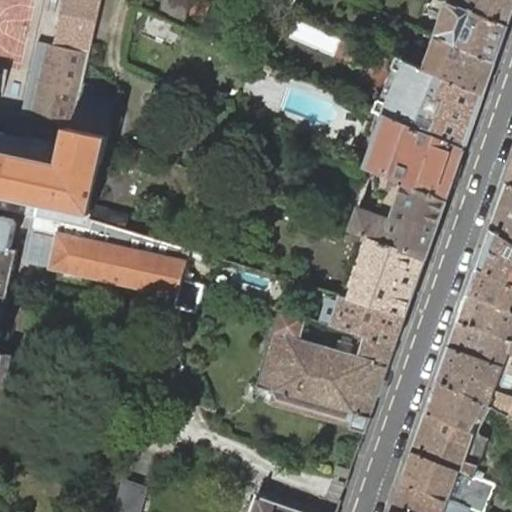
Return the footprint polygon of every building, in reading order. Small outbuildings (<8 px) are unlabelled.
[(64,0),(55,43),(90,52),(101,0),(64,0)] [(185,27),(190,0),(163,0),(160,17),(185,27)] [(266,0),(294,12),(297,0),(266,0)] [(460,5),(448,0),(437,35),(496,61),(509,26),(460,5)] [(511,0),(462,0),(460,5),(509,26),(511,15),(511,0)] [(437,35),(421,28),(418,36),(429,41),(423,56),(407,49),(405,54),(403,59),(424,69),(485,95),(496,61),(437,35)] [(48,43),(32,117),(69,125),(74,125),(79,102),(81,93),(82,87),(90,52),(55,43),(48,43)] [(403,59),(398,57),(395,65),(396,67),(406,71),(391,105),(381,101),(379,102),(375,110),(389,115),(466,149),(485,95),(424,69),(403,59)] [(81,93),(79,102),(87,104),(115,110),(117,101),(81,93)] [(79,102),(74,125),(74,128),(82,130),(109,136),(115,110),(87,104),(79,102)] [(448,200),(466,149),(389,115),(370,168),(391,176),(405,182),(448,200)] [(0,192),(66,206),(59,231),(59,233),(36,228),(29,260),(52,265),(52,267),(68,271),(79,274),(150,290),(161,292),(178,296),(183,278),(189,259),(192,249),(91,218),(92,212),(109,138),(109,136),(82,130),(74,128),(74,125),(69,125),(60,164),(0,151),(0,192)] [(156,155),(136,148),(129,166),(151,175),(157,156),(156,155)] [(428,258),(448,200),(405,182),(391,176),(385,194),(380,192),(373,211),(359,206),(351,229),(365,235),(375,238),(428,258)] [(511,186),(507,184),(491,228),(511,241),(511,186)] [(0,331),(1,328),(4,311),(8,296),(19,250),(12,248),(17,224),(15,218),(3,216),(0,217),(0,331)] [(511,241),(491,228),(478,268),(511,284),(511,241)] [(346,290),(344,295),(348,296),(354,298),(408,314),(428,258),(375,238),(365,235),(346,290)] [(511,284),(478,268),(469,294),(511,309),(511,307),(511,284)] [(205,285),(183,278),(178,296),(176,303),(197,311),(205,285)] [(469,294),(459,320),(511,338),(511,309),(469,294)] [(398,344),(408,314),(354,298),(348,296),(347,301),(346,303),(341,317),(339,327),(349,329),(362,333),(366,334),(398,344)] [(367,432),(398,344),(366,334),(359,356),(356,355),(359,345),(340,340),(338,349),(302,339),(309,317),(281,308),(259,385),(258,387),(274,392),(333,409),(330,419),(352,425),(351,427),(367,432)] [(511,338),(459,320),(451,346),(505,365),(511,367),(511,338)] [(451,346),(439,378),(486,403),(511,416),(511,394),(496,389),(505,365),(451,346)] [(0,401),(11,353),(0,350),(0,401)] [(428,410),(414,451),(482,479),(485,473),(477,470),(490,439),(474,431),(486,403),(439,378),(428,410)] [(414,451),(403,481),(465,506),(470,508),(477,511),(489,482),(482,479),(414,451)] [(142,511),(149,489),(124,481),(116,509),(124,511),(142,511)] [(403,481),(392,511),(395,511),(462,511),(465,506),(403,481)] [(311,511),(259,494),(252,511),(311,511)]
